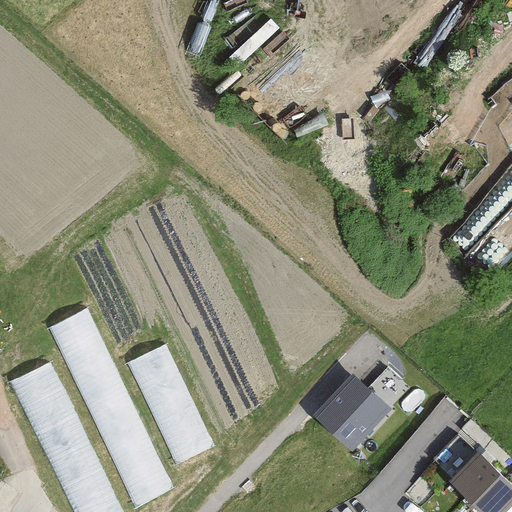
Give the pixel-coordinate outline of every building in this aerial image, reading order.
[(248,73),(290,35),(272,15),(230,53),(248,73)] [(511,158),(453,236),(471,250),(511,196),(511,158)] [(133,502),(174,485),(142,410),(115,421),(109,405),(129,396),(91,304),(56,319),(133,502)] [(178,459),(214,443),(168,339),(131,355),(178,459)] [(17,373),(78,511),(125,511),(56,356),(17,373)] [(387,366),(367,388),(389,408),(409,387),(387,366)] [(356,377),(317,418),(350,450),(389,409),(389,408),(367,388),(356,377)] [(511,484),(479,452),(451,481),(482,511),(505,511),(511,505),(511,484)]
